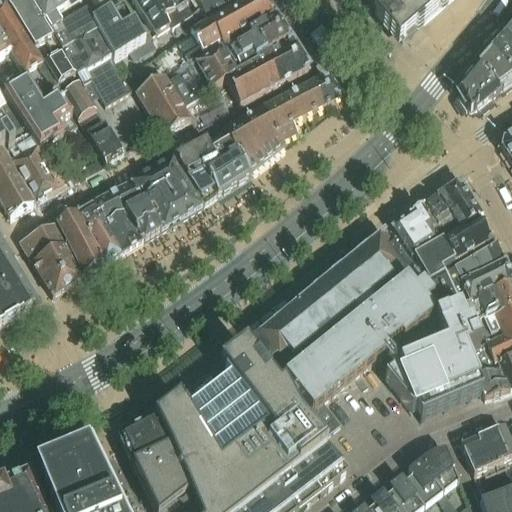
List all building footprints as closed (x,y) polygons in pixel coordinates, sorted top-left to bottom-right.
[(81,93),(24,0),(19,0),(4,11),(54,90),(62,104),(81,93)] [(24,0),(81,93),(90,88),(85,79),(103,68),(102,67),(110,63),(112,67),(115,65),(91,27),(85,17),(86,16),(81,7),(69,14),(67,15),(56,0),(24,0)] [(56,0),(67,15),(69,14),(81,7),(76,0),(56,0)] [(183,41),(187,39),(206,29),(191,4),(197,0),(133,0),(134,2),(129,5),(142,24),(154,42),(169,32),(171,35),(177,31),(183,41)] [(197,0),(191,4),(206,29),(248,4),(255,0),(197,0)] [(425,0),(362,0),(366,5),(366,4),(371,9),(369,11),(371,12),(379,20),(378,21),(379,21),(380,23),(381,22),(400,45),(399,45),(401,48),(404,45),(421,31),(423,29),(439,15),(425,0)] [(425,0),(439,15),(445,10),(445,11),(447,8),(456,0),(425,0)] [(249,5),(248,4),(206,29),(187,39),(201,60),(220,49),(222,53),(267,29),(274,25),(256,1),(249,5)] [(122,8),(91,27),(115,65),(144,47),(133,27),(132,28),(122,8)] [(0,46),(40,112),(55,102),(49,92),(54,90),(4,11),(0,13),(0,46)] [(267,30),(267,29),(222,53),(198,66),(199,68),(194,70),(168,86),(184,113),(210,98),(225,89),(239,80),(282,54),(281,52),(289,47),(274,26),(267,30)] [(40,112),(0,46),(0,99),(16,126),(40,112)] [(511,87),(511,56),(504,48),(490,62),(511,87)] [(239,80),(225,89),(239,114),(256,105),(274,96),(308,78),(308,77),(290,49),(282,54),(239,80)] [(511,87),(490,62),(477,77),(496,101),(511,89),(511,87)] [(125,87),(115,65),(112,67),(110,63),(102,67),(103,68),(85,79),(90,88),(81,93),(90,107),(99,103),(104,112),(132,97),(125,87)] [(477,77),(467,89),(456,103),(466,118),(467,118),(474,119),(490,106),(496,101),(477,77)] [(135,100),(161,141),(162,143),(190,128),(164,82),(135,100)] [(314,89),(305,94),(317,118),(334,109),(340,106),(340,105),(338,101),(334,96),(332,92),(326,83),(325,83),(314,88),(314,89)] [(60,105),(62,104),(54,90),(49,92),(55,102),(40,112),(61,143),(78,133),(74,126),(60,105)] [(90,107),(81,93),(62,104),(76,125),(101,165),(105,172),(123,162),(96,119),(90,107)] [(297,128),(317,118),(305,94),(284,104),(297,128)] [(0,152),(2,156),(11,170),(34,155),(16,126),(0,99),(0,152)] [(264,115),(276,139),(292,131),(297,128),(284,104),(264,115)] [(61,143),(40,112),(16,126),(34,155),(39,163),(64,148),(61,143)] [(243,126),(255,149),(276,139),(264,115),(243,126)] [(224,136),(237,158),(255,149),(243,126),(224,136)] [(237,158),(250,182),(284,155),(280,149),(297,140),(292,131),(276,139),(255,149),(237,158)] [(188,185),(204,176),(235,159),(237,158),(224,136),(222,137),(226,145),(226,146),(227,145),(228,147),(214,153),(210,144),(176,163),(188,185)] [(503,148),(501,155),(502,155),(507,164),(508,164),(511,171),(511,142),(503,148)] [(11,170),(19,185),(35,211),(60,196),(56,189),(39,163),(34,155),(11,170)] [(0,196),(19,185),(11,170),(2,156),(0,156),(0,196)] [(250,182),(237,158),(235,159),(204,176),(218,202),(249,183),(250,182)] [(155,203),(172,231),(203,213),(188,185),(176,163),(174,164),(174,163),(129,190),(141,210),(155,203)] [(57,187),(61,195),(102,174),(98,166),(57,187)] [(188,185),(203,213),(216,204),(218,202),(204,176),(188,185)] [(35,211),(19,185),(0,196),(0,208),(10,226),(35,211)] [(93,209),(105,229),(123,220),(141,210),(129,190),(93,209)] [(440,230),(432,234),(440,248),(441,248),(480,224),(482,223),(477,214),(463,192),(462,192),(456,191),(445,198),(437,204),(445,217),(436,223),(440,230)] [(155,203),(141,210),(123,220),(141,249),(172,231),(155,203)] [(409,224),(391,237),(411,265),(436,251),(440,248),(432,234),(440,230),(436,223),(445,217),(437,204),(422,215),(408,224),(409,224)] [(86,239),(105,229),(93,209),(75,220),(86,239)] [(82,285),(104,272),(86,239),(75,220),(56,231),(53,233),(68,259),(78,278),(82,285)] [(123,220),(105,229),(124,260),(141,249),(123,220)] [(480,224),(441,248),(454,269),(494,246),(480,224)] [(86,239),(104,272),(124,260),(105,229),(86,239)] [(19,249),(35,277),(68,259),(53,233),(19,249)] [(255,348),(251,351),(264,367),(267,366),(268,365),(278,379),(334,348),(337,352),(285,392),(278,397),(300,427),(318,446),(322,443),(318,438),(335,424),(323,409),(374,368),(379,364),(384,360),(390,367),(392,366),(398,361),(402,366),(396,371),(397,372),(399,376),(402,385),(405,384),(437,370),(450,365),(452,370),(463,366),(462,361),(480,354),(472,336),(467,338),(457,314),(459,314),(450,294),(444,281),(441,277),(454,269),(441,248),(440,248),(437,251),(411,265),(404,269),(389,248),(384,242),(330,286),(304,307),(300,311),(255,348)] [(496,250),(444,281),(450,294),(476,281),(477,282),(504,269),(496,250)] [(52,304),(82,285),(77,278),(78,278),(68,259),(35,277),(52,304)] [(476,281),(450,294),(459,314),(511,288),(504,269),(477,282),(476,281)] [(0,337),(22,324),(21,323),(21,322),(20,321),(21,315),(16,314),(17,307),(14,301),(3,283),(0,278),(0,337)] [(511,288),(457,314),(467,338),(472,336),(480,354),(503,344),(495,324),(511,316),(511,288)] [(511,360),(511,316),(495,324),(503,344),(480,354),(462,361),(472,386),(475,384),(500,375),(498,370),(495,372),(493,369),(511,360)] [(210,382),(176,408),(194,436),(170,455),(131,474),(150,511),(250,511),(260,505),(272,496),(311,467),(326,456),(318,446),(299,427),(278,397),(274,399),(245,355),(210,382)] [(509,399),(511,398),(511,360),(493,369),(495,372),(498,370),(500,375),(509,399)] [(500,375),(475,384),(484,406),(501,402),(509,399),(500,375)] [(194,436),(176,408),(153,426),(164,446),(169,455),(170,455),(194,436)] [(153,426),(121,444),(119,448),(127,464),(131,473),(132,473),(143,467),(169,455),(164,446),(153,426)] [(502,434),(460,452),(472,482),(482,478),(484,483),(509,473),(507,468),(511,465),(511,453),(503,432),(502,432),(502,434)] [(428,464),(419,470),(422,474),(443,500),(457,489),(458,488),(445,456),(443,452),(431,461),(428,464)] [(326,456),(311,467),(272,496),(286,511),(306,511),(349,479),(326,456)] [(50,511),(116,511),(115,510),(90,458),(37,479),(50,511)] [(410,484),(404,488),(421,511),(427,511),(443,500),(422,474),(419,470),(410,477),(407,480),(410,484)] [(27,484),(0,494),(0,511),(41,511),(33,491),(29,483),(27,484)] [(391,498),(385,503),(391,511),(421,511),(404,488),(401,484),(400,485),(393,490),(391,492),(388,494),(391,498)] [(511,511),(511,495),(481,508),(482,511),(511,511)] [(286,511),(272,496),(260,505),(264,511),(286,511)] [(371,511),(391,511),(385,503),(382,499),(381,500),(373,506),(372,506),(369,509),(371,511)] [(468,511),(466,511),(453,511),(444,500),(438,505),(441,511),(468,511)]
